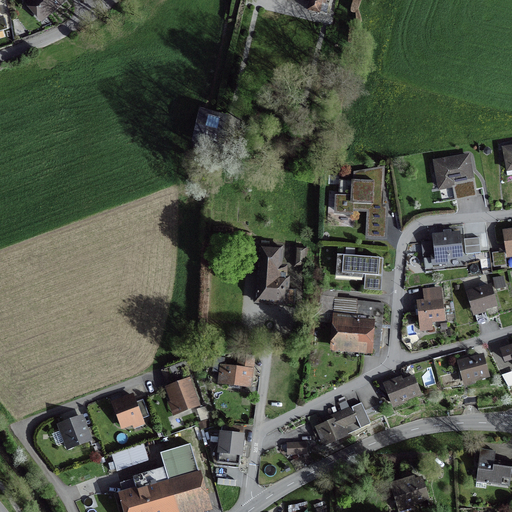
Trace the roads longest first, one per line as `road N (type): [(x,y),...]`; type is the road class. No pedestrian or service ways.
road 1 (tertiary): [(252,509),(386,437),(430,427),(511,426)]
road 2 (residential): [(161,373),(24,429),(30,453),(71,511)]
road 3 (residential): [(391,364),(401,252),(411,229),(511,215)]
road 4 (residential): [(252,509),(262,429),(391,364)]
road 5 (residential): [(391,364),(511,330)]
road 6 (residential): [(0,57),(56,35),(107,0)]
